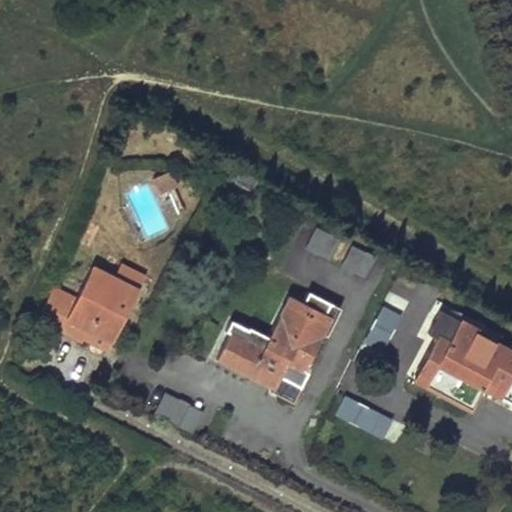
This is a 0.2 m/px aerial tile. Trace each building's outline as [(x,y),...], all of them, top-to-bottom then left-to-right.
[(177,186),(171,171),(153,178),(159,194),(177,186)] [(304,209),(294,226),(330,247),(340,230),(304,209)] [(363,279),(375,255),(358,245),(345,269),(363,279)] [(119,281),(141,291),(149,276),(126,266),(119,281)] [(55,289),(42,322),(86,343),(87,340),(113,352),(141,291),(119,281),(94,269),(79,301),(55,289)] [(231,333),(218,360),(274,389),(287,363),(305,372),(332,319),(290,298),(264,350),(231,333)] [(383,351),(400,312),(379,303),(362,342),(383,351)] [(457,324),(446,342),(457,347),(466,329),(457,324)] [(436,336),(424,358),(435,364),(427,379),(473,403),(482,387),(486,380),(504,389),(511,374),(511,353),(466,329),(457,347),(446,342),(436,336)] [(424,358),(413,378),(470,409),(473,403),(427,379),(435,364),(424,358)] [(486,380),(482,387),(500,397),(504,389),(486,380)] [(155,383),(144,407),(182,426),(193,402),(155,383)] [(342,393),(332,413),(382,437),(392,417),(342,393)]
